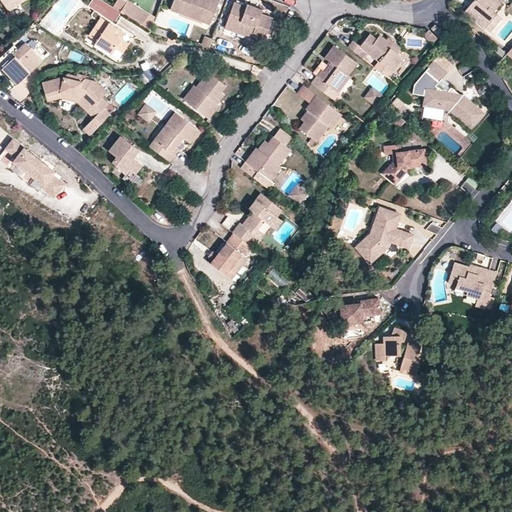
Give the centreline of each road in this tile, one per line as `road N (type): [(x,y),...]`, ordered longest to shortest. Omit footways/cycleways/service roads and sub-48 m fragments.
road 1 (residential): [(327,4),(212,178),(203,214),(174,245),(0,103)]
road 2 (track): [(363,511),(308,415),(219,342),(180,277)]
road 3 (residential): [(433,7),(475,48),(511,113)]
